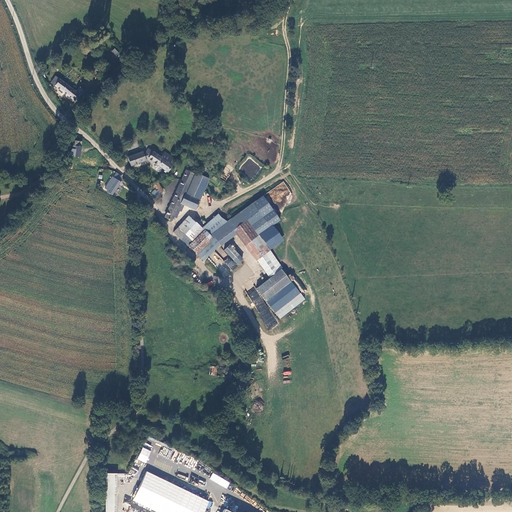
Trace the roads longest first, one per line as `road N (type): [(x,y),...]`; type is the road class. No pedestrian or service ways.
road 1 (track): [(166,224),(276,170),(289,53),(282,29),(291,0)]
road 2 (unclassified): [(7,0),(47,101),(166,224)]
road 3 (track): [(166,224),(181,248),(234,288),(260,335)]
